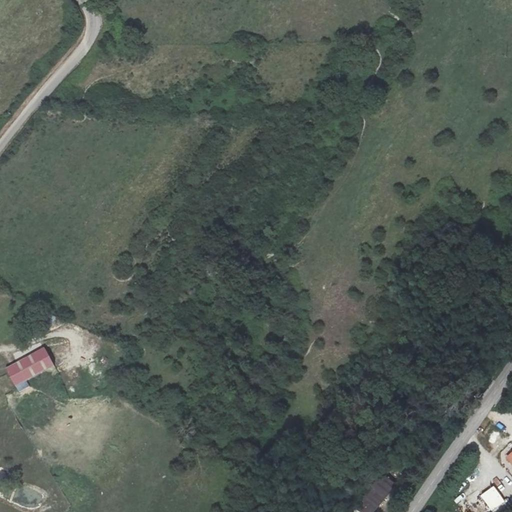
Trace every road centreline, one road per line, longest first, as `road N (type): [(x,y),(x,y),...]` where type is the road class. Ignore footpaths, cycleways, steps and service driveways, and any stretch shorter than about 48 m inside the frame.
road 1 (unclassified): [(83,0),(91,8),(87,37),(0,148)]
road 2 (tertiary): [(414,511),(511,370)]
